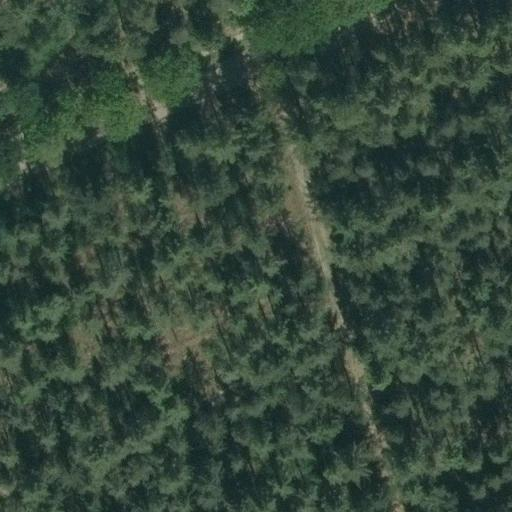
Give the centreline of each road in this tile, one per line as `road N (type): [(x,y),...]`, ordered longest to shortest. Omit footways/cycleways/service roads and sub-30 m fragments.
road 1 (track): [(394,511),(314,227),(278,47)]
road 2 (track): [(0,177),(389,0)]
